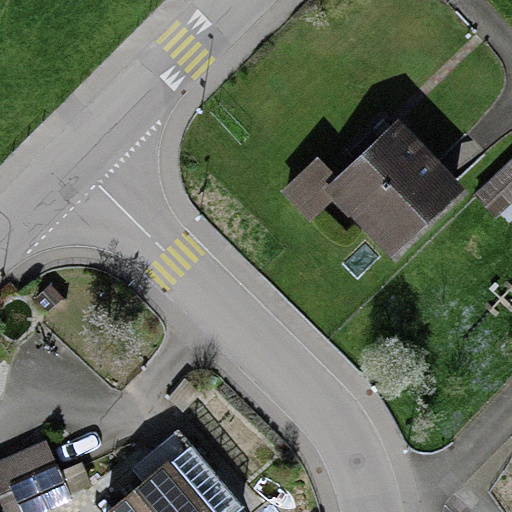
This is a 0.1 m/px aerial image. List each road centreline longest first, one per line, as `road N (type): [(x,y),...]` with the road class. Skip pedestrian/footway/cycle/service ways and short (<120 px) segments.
road 1 (unclassified): [(74,161),(313,394),(348,443),(373,511)]
road 2 (unclassified): [(74,161),(234,0)]
